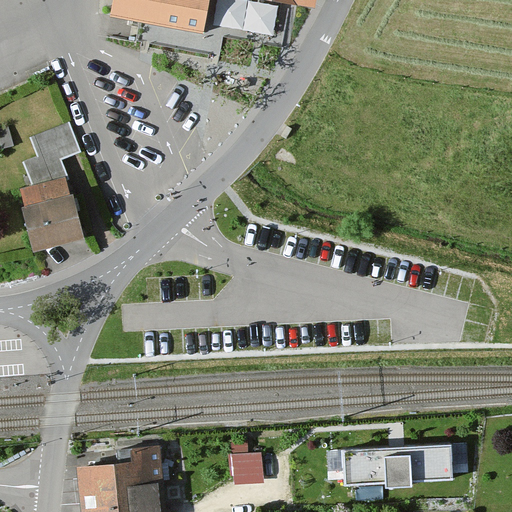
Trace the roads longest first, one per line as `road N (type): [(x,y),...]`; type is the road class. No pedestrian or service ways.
road 1 (unclassified): [(339,0),(255,140),(126,261)]
road 2 (unclassified): [(0,310),(70,290),(126,261)]
road 3 (unclassified): [(126,261),(84,330),(66,381)]
